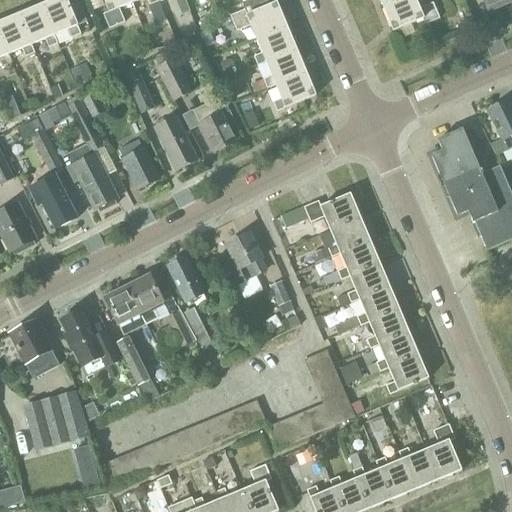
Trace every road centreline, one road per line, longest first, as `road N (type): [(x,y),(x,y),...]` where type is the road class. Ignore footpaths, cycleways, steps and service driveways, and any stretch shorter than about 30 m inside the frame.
road 1 (residential): [(0,316),(374,128)]
road 2 (residential): [(374,128),(511,463)]
road 3 (residential): [(374,128),(511,64)]
road 4 (residential): [(319,0),(374,128)]
